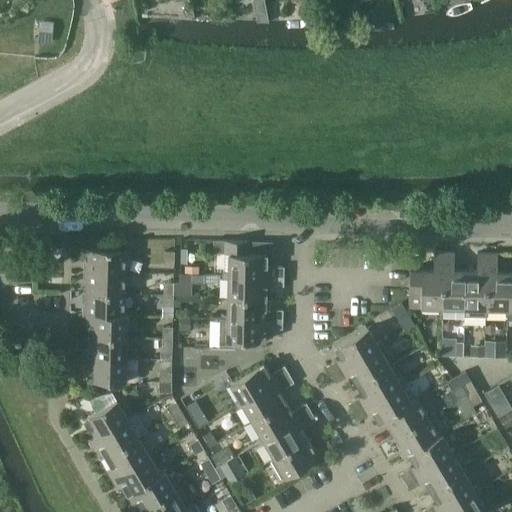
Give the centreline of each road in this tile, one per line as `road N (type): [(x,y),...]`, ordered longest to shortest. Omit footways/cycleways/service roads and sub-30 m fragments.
road 1 (residential): [(292,511),(339,483),(357,447),(300,353),(300,224)]
road 2 (tertiary): [(0,216),(300,224)]
road 3 (tertiary): [(300,224),(511,230)]
road 4 (unclassified): [(0,115),(80,74),(97,34),(91,0)]
